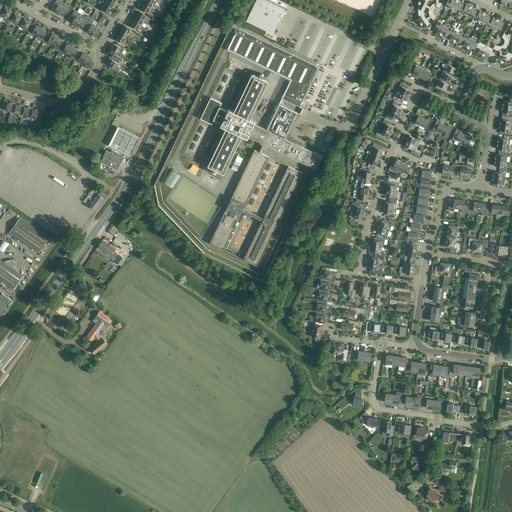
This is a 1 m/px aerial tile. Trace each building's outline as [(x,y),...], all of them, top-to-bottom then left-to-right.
[(58,13),(64,3),(59,0),(55,0),(53,4),(56,6),(54,10),(58,13)] [(158,6),(154,4),(147,0),(146,0),(144,4),(151,9),(153,6),(157,8),(158,6)] [(273,34),(285,9),(266,0),(256,0),(246,21),(273,34)] [(452,9),(456,0),(448,0),(445,6),(448,8),(449,7),(452,9)] [(459,13),(463,4),(461,3),(461,2),(457,0),(456,0),(452,9),(456,11),(459,13)] [(110,8),(103,3),(99,1),(98,3),(102,5),(100,8),(108,12),(110,8)] [(69,5),(64,3),(58,13),(63,16),(65,11),(69,13),(73,7),(69,5)] [(424,9),(425,7),(426,6),(419,3),(416,7),(418,8),(418,13),(424,13),(424,9)] [(151,9),(144,4),(141,9),(148,13),(150,10),(154,13),(155,11),(151,9)] [(466,15),(470,6),(466,4),(466,5),(463,4),(459,13),(462,14),(466,15)] [(472,19),(477,10),(474,9),(475,8),(470,6),(466,15),(470,17),(470,18),(472,19)] [(0,15),(9,21),(14,14),(11,12),(11,11),(5,7),(4,8),(0,15)] [(76,25),(82,14),(74,10),(71,15),(74,17),(71,22),(76,25)] [(479,22),(484,12),(480,10),(479,12),(477,10),(472,19),(475,21),(476,20),(479,22)] [(139,12),(136,16),(144,21),(146,18),(149,20),(150,18),(147,16),(139,12)] [(486,26),(490,17),(488,16),(488,14),(484,12),(479,22),(483,24),(486,26)] [(9,21),(19,27),(23,19),(20,17),(21,16),(14,13),(14,14),(9,21)] [(427,19),(427,20),(429,19),(428,17),(426,19),(424,16),(424,13),(418,13),(419,18),(417,19),(420,24),(427,19)] [(86,17),(82,14),(76,25),(81,27),(83,22),(87,24),(91,17),(87,15),(86,17)] [(144,21),(136,16),(134,21),(141,25),(143,23),(147,25),(148,23),(144,21)] [(94,19),(91,17),(87,24),(90,26),(87,31),(91,34),(96,26),(92,24),(94,19)] [(493,28),(498,19),(493,17),(493,18),(490,17),(486,26),(489,27),(493,28)] [(28,32),(32,27),(33,25),(30,23),(30,22),(24,18),(23,19),(19,27),(28,32)] [(429,23),(427,20),(427,19),(420,24),(424,28),(425,27),(430,30),(432,24),(429,23)] [(502,21),(498,19),(493,28),(497,30),(497,31),(500,32),(504,23),(501,22),(502,21)] [(145,28),(141,25),(134,21),(131,26),(138,30),(140,27),(144,29),(145,28)] [(440,35),(445,25),(441,23),(438,21),(434,30),(437,31),(436,33),(440,35)] [(98,23),(96,26),(91,34),(96,36),(99,32),(102,33),(106,27),(102,25),(98,23)] [(37,35),(41,28),(39,26),(38,27),(36,25),(34,28),(32,27),(28,32),(28,33),(33,36),(35,34),(37,35)] [(124,25),(121,30),(133,37),(134,35),(130,33),(132,30),(124,25)] [(445,35),(447,37),(452,28),(449,26),(449,27),(445,25),(440,35),(444,37),(445,35)] [(239,29),(234,26),(235,29),(236,31),(236,33),(228,49),(230,50),(272,70),(292,80),(283,99),(300,107),(318,69),(317,66),(316,66),(239,29)] [(454,29),(452,28),(447,37),(450,38),(450,39),(454,41),(458,32),(459,29),(455,27),(454,29)] [(43,42),(47,36),(44,34),(46,31),(44,30),(44,29),(41,28),(37,35),(39,37),(38,39),(43,42)] [(133,37),(121,30),(119,35),(126,39),(128,36),(132,39),(133,37)] [(461,43),(465,34),(462,33),(458,32),(454,41),(458,43),(458,42),(461,43)] [(467,48),(472,38),(468,36),(465,34),(461,43),(464,44),(463,46),(467,48)] [(52,44),(57,37),(54,35),(54,36),(51,35),(50,37),(47,36),(43,42),(49,45),(50,43),(52,44)] [(126,39),(119,35),(116,40),(123,44),(127,46),(128,44),(124,42),(126,39)] [(473,36),(472,38),(467,48),(471,49),(472,48),(475,50),(479,42),(479,41),(476,39),(477,38),(473,36)] [(57,37),(52,44),(55,46),(53,48),(59,51),(63,45),(60,43),(62,41),(59,39),(60,38),(57,37)] [(487,49),(488,46),(489,44),(487,43),(486,45),(479,42),(475,50),(478,51),(478,53),(483,55),(486,48),(487,49)] [(111,49),(117,53),(119,50),(121,52),(124,46),(118,43),(116,45),(114,44),(111,49)] [(65,47),(63,45),(59,51),(57,55),(60,57),(62,53),(64,55),(66,52),(68,54),(72,46),(70,44),(69,45),(67,44),(65,47)] [(75,48),(72,46),(68,54),(70,55),(69,57),(74,61),(78,54),(75,52),(77,50),(75,48)] [(491,59),(494,54),(494,53),(492,51),(492,50),(492,49),(491,48),(488,46),(487,49),(486,48),(483,55),(487,58),(488,56),(492,58),(491,59)] [(116,55),(117,53),(111,49),(108,54),(110,55),(109,58),(110,59),(118,63),(119,61),(121,62),(121,61),(121,60),(121,59),(121,58),(116,55)] [(497,55),(494,54),(491,59),(496,62),(496,63),(501,63),(501,55),(502,55),(502,52),(500,53),(500,55),(497,55)] [(78,54),(74,61),(80,64),(81,61),(83,63),(88,55),(85,53),(85,54),(83,53),(81,56),(78,54)] [(511,58),(508,53),(505,55),(502,55),(501,55),(501,63),(507,62),(507,61),(511,58)] [(91,57),(88,55),(83,63),(86,64),(84,66),(90,70),(94,63),(91,62),(93,59),(91,58),(91,57)] [(110,59),(108,62),(109,62),(108,64),(111,66),(109,69),(116,72),(119,67),(116,66),(118,63),(110,59)] [(417,76),(421,68),(412,63),(409,69),(413,71),(412,73),(417,76)] [(422,65),(421,68),(417,76),(422,78),(427,68),(422,65)] [(445,73),(453,76),(454,77),(456,73),(456,72),(455,72),(456,68),(449,65),(447,70),(444,69),(443,72),(445,73)] [(432,70),(427,68),(422,78),(427,80),(432,70)] [(249,136),(263,143),(266,144),(298,160),(308,165),(312,167),(317,169),(323,156),(293,142),(287,134),(297,112),(280,104),(278,108),(267,130),(254,124),(255,122),(248,118),(266,80),(265,80),(262,78),(263,77),(263,76),(264,76),(263,75),(263,74),(262,74),(261,73),(261,74),(260,74),(259,77),(255,75),(237,113),(229,109),(228,111),(220,107),(222,103),(211,97),(201,118),(201,119),(212,124),(214,120),(222,123),(221,126),(229,129),(211,167),(214,169),(213,171),(213,172),(214,173),(214,174),(215,174),(216,174),(217,173),(218,171),(222,173),(231,153),(240,135),(248,138),(249,136)] [(441,81),(449,84),(450,85),(452,81),(452,80),(451,79),(453,76),(445,73),(443,78),(441,77),(439,80),(441,81)] [(449,84),(441,81),(439,85),(437,84),(435,88),(446,93),(449,89),(448,88),(447,87),(449,84)] [(401,92),(410,97),(411,94),(410,94),(411,91),(406,89),(408,86),(401,82),(397,90),(401,92)] [(337,88),(329,106),(334,108),(342,91),(337,88)] [(409,99),(410,97),(401,92),(399,95),(398,94),(397,95),(394,99),(400,102),(402,99),(406,101),(408,98),(409,99)] [(503,107),(511,107),(511,98),(509,98),(509,102),(504,101),(503,107)] [(392,110),(401,115),(402,113),(401,112),(403,109),(398,107),(399,104),(394,101),(392,105),(392,107),(393,107),(392,110)] [(14,112),(16,105),(16,103),(12,102),(11,102),(11,103),(7,102),(7,104),(3,103),(2,109),(10,112),(10,114),(13,115),(14,112)] [(19,105),(16,105),(14,112),(19,114),(18,116),(21,117),(22,115),(24,107),(25,105),(20,104),(19,105)] [(30,120),(30,117),(32,109),(33,108),(28,106),(27,107),(27,108),(24,107),(22,115),(27,116),(26,119),(30,120)] [(507,116),(511,117),(511,107),(503,107),(502,112),(507,113),(507,116)] [(36,110),(32,109),(30,117),(35,119),(35,121),(38,122),(41,110),(37,109),(36,109),(36,110)] [(400,117),(401,115),(392,110),(391,113),(389,112),(388,113),(386,117),(392,120),(393,117),(398,119),(399,116),(400,117)] [(420,125),(424,118),(421,116),(421,115),(421,114),(416,112),(411,123),(414,125),(415,123),(420,125)] [(511,117),(507,116),(506,120),(501,119),(500,125),(511,126),(511,117)] [(427,119),(424,118),(420,125),(425,127),(424,130),(427,131),(432,120),(428,118),(427,118),(427,119)] [(383,128),(393,133),(394,131),(392,130),(394,127),(389,125),(391,122),(385,119),(382,123),(383,125),(385,126),(383,128)] [(441,132),(444,125),(442,123),(442,122),(442,121),(437,119),(432,130),(440,134),(441,132)] [(447,126),(444,125),(441,132),(446,134),(445,137),(448,138),(453,127),(449,125),(448,125),(447,126)] [(511,128),(511,126),(500,125),(499,130),(505,131),(504,134),(511,135),(511,132),(511,128)] [(139,137),(120,128),(111,145),(130,154),(139,137)] [(392,135),(393,133),(383,128),(382,131),(379,130),(378,130),(376,135),(384,139),(386,136),(389,137),(390,134),(392,135)] [(461,141),(464,134),(461,133),(461,132),(461,131),(457,129),(451,140),(455,141),(456,139),(461,141)] [(464,134),(461,141),(465,144),(464,146),(468,148),(473,136),(469,134),(468,135),(467,135),(464,134)] [(407,140),(415,145),(418,140),(420,141),(421,137),(416,135),(414,138),(410,136),(409,137),(409,136),(407,140)] [(511,136),(504,135),(504,138),(498,138),(498,143),(510,145),(510,139),(511,139),(511,136)] [(413,149),(415,145),(407,140),(405,144),(406,145),(405,146),(409,148),(408,151),(413,154),(415,150),(413,149)] [(242,211),(243,208),(268,156),(262,153),(266,144),(263,143),(259,152),(255,150),(249,161),(210,243),(223,250),(242,211)] [(371,152),(372,152),(379,155),(382,150),(376,148),(378,144),(374,143),(373,146),(374,147),(371,152)] [(510,145),(498,143),(497,149),(502,149),(502,152),(511,154),(511,150),(509,150),(510,145)] [(100,162),(117,170),(124,156),(111,150),(110,152),(106,150),(100,162)] [(380,156),(379,155),(372,152),(371,154),(368,153),(367,155),(378,161),(380,156)] [(510,157),(511,154),(502,152),(501,155),(496,155),(495,160),(504,162),(507,162),(507,156),(510,157)] [(233,154),(224,173),(231,176),(239,157),(233,154)] [(378,161),(367,155),(363,164),(366,165),(370,167),(372,164),(375,166),(378,161)] [(396,173),(398,169),(402,161),(403,160),(401,159),(400,160),(397,159),(395,163),(393,162),(389,169),(396,173)] [(504,162),(495,160),(494,166),(500,167),(499,170),(506,171),(507,167),(503,167),(504,162)] [(403,171),(407,163),(407,162),(406,161),(405,163),(402,161),(398,169),(403,171)] [(447,176),(449,166),(449,161),(444,161),(443,162),(440,162),(439,168),(443,169),(442,174),(445,174),(445,176),(447,176)] [(410,165),(407,163),(403,171),(408,174),(408,173),(411,175),(413,169),(411,168),(412,164),(411,164),(410,165)] [(452,166),(449,166),(447,176),(450,176),(450,175),(453,175),(454,170),(457,171),(458,165),(453,164),(452,165),(452,166)] [(463,178),(465,178),(467,167),(467,164),(462,164),(461,165),(458,165),(457,171),(460,171),(460,176),(463,177),(463,178)] [(466,168),(465,178),(467,179),(467,178),(471,178),(471,173),(475,173),(476,167),(472,167),(473,166),(472,165),(467,164),(467,167),(466,168)] [(58,166),(48,184),(67,194),(77,176),(58,166)] [(264,218),(243,208),(242,211),(262,220),(244,259),(257,266),(302,173),(288,166),(264,218)] [(359,176),(372,178),(372,175),(371,175),(371,172),(366,171),(366,168),(362,168),(361,168),(359,176)] [(181,175),(172,169),(163,183),(172,189),(181,175)] [(421,179),(431,180),(432,177),(431,177),(432,171),(418,169),(417,173),(422,174),(421,179)] [(505,179),(506,171),(499,170),(499,173),(494,172),(493,177),(505,179)] [(372,180),(372,178),(359,176),(358,184),(364,185),(364,182),(370,183),(370,180),(372,180)] [(504,188),(505,179),(493,177),(492,183),(497,184),(497,187),(504,188)] [(420,188),(429,189),(430,189),(431,186),(430,186),(431,180),(421,179),(416,178),(416,181),(416,182),(420,183),(420,188)] [(386,190),(396,191),(397,186),(399,186),(399,182),(394,182),(393,182),(392,185),(387,184),(387,185),(386,190)] [(363,188),(364,185),(358,184),(357,193),(370,195),(370,192),(368,192),(369,189),(363,188)] [(80,187),(74,195),(82,201),(88,193),(80,187)] [(429,189),(420,188),(415,187),(415,191),(419,191),(418,197),(428,198),(429,198),(429,195),(429,189)] [(100,195),(97,193),(92,189),(83,201),(94,210),(100,202),(104,198),(100,195)] [(399,191),(396,191),(386,190),(386,194),(386,196),(391,196),(391,199),(397,200),(397,196),(398,196),(399,191)] [(369,197),(370,195),(357,193),(356,198),(355,202),(361,203),(362,199),(367,200),(368,197),(369,197)] [(417,206),(427,207),(428,207),(428,204),(427,204),(428,198),(418,197),(414,196),(414,200),(418,200),(417,206)] [(396,204),(397,200),(391,199),(390,202),(385,202),(385,203),(384,207),(394,209),(394,204),(396,204)] [(458,209),(460,200),(454,199),(453,204),(449,203),(448,210),(454,211),(455,208),(458,209)] [(468,213),(469,206),(464,205),(465,201),(460,200),(458,209),(462,209),(461,212),(468,213)] [(353,211),(365,215),(366,213),(364,212),(365,209),(360,207),(361,203),(355,202),(352,201),(352,205),(355,206),(353,211)] [(478,211),(479,203),(474,202),(473,207),(469,206),(468,213),(474,214),(475,211),(478,211)] [(479,203),(478,211),(482,212),(481,215),(488,216),(489,209),(484,208),(485,203),(479,203)] [(496,217),(498,205),(492,204),(492,207),(489,206),(489,209),(488,216),(496,217)] [(427,207),(417,206),(413,205),(412,209),(417,209),(416,215),(424,216),(426,216),(427,213),(426,212),(427,207)] [(509,207),(503,206),(501,219),(502,215),(507,216),(507,219),(510,219),(511,211),(508,211),(509,207)] [(397,209),(394,209),(384,207),(383,212),(384,212),(384,213),(389,214),(388,217),(394,218),(395,214),(396,213),(397,209)] [(364,217),(365,215),(353,211),(350,219),(355,221),(356,218),(361,220),(363,217),(364,217)] [(413,223),(421,224),(424,225),(424,221),(423,221),(424,216),(416,215),(410,214),(409,217),(414,218),(413,223)] [(19,217),(9,232),(38,253),(49,238),(19,217)] [(60,230),(62,219),(55,218),(54,220),(53,220),(50,229),(58,231),(58,229),(60,230)] [(379,226),(390,230),(393,222),(390,221),(389,224),(381,221),(379,226)] [(410,232),(418,233),(421,233),(421,230),(420,230),(421,224),(413,223),(407,222),(407,226),(411,227),(410,232)] [(390,230),(379,226),(377,232),(378,232),(376,238),(385,239),(386,239),(390,230)] [(407,241),(415,242),(418,242),(418,239),(418,233),(410,232),(404,231),(404,235),(408,235),(407,241)] [(373,246),(382,247),(382,244),(384,244),(385,239),(376,238),(376,241),(374,240),(373,246)] [(477,251),(478,242),(479,239),(469,238),(468,245),(472,246),(472,250),(477,251)] [(479,239),(478,242),(477,251),(482,252),(483,247),(487,248),(488,240),(479,239)] [(114,248),(106,242),(102,240),(97,247),(101,250),(109,255),(108,257),(112,260),(117,253),(117,254),(118,251),(114,249),(114,248)] [(415,242),(407,241),(406,247),(409,247),(409,250),(417,251),(417,245),(414,245),(415,242)] [(455,243),(446,241),(446,247),(451,248),(450,252),(456,253),(457,248),(455,248),(455,243)] [(498,254),(499,245),(489,244),(488,252),(492,252),(492,251),(493,252),(493,253),(498,254)] [(509,246),(499,245),(498,254),(503,255),(503,253),(505,253),(505,254),(508,254),(509,246)] [(375,255),(384,256),(385,252),(383,250),(384,247),(382,247),(373,246),(372,251),(375,252),(375,255)] [(416,257),(417,251),(409,250),(404,250),(404,253),(403,254),(400,254),(400,258),(405,259),(412,260),(413,257),(416,257)] [(117,253),(112,260),(113,260),(120,265),(121,266),(125,259),(117,254),(117,253)] [(384,259),(384,256),(375,255),(374,258),(371,257),(370,263),(379,264),(380,259),(384,259)] [(4,262),(0,259),(0,279),(12,289),(22,275),(16,271),(17,269),(16,261),(13,259),(5,261),(4,262)] [(412,263),(412,260),(405,259),(404,265),(407,265),(406,268),(414,269),(415,263),(412,263)] [(441,272),(445,272),(446,263),(440,262),(440,267),(436,267),(435,274),(441,275),(441,272)] [(379,267),(379,264),(370,263),(370,268),(373,269),(372,272),(382,273),(383,268),(379,267)] [(451,264),(446,263),(445,272),(448,272),(448,276),(454,277),(455,269),(451,269),(451,264)] [(323,278),(330,279),(331,279),(332,272),(326,271),(326,268),(323,267),(322,274),(324,274),(323,278)] [(413,275),(414,269),(406,268),(400,267),(399,272),(403,273),(402,276),(410,277),(410,274),(413,275)] [(470,272),(469,278),(478,279),(479,274),(477,274),(477,273),(478,273),(478,269),(465,268),(465,271),(470,272)] [(317,288),(319,289),(328,290),(329,290),(330,283),(329,283),(330,279),(323,278),(321,278),(320,284),(317,284),(317,288)] [(478,279),(469,278),(468,288),(476,289),(476,286),(475,286),(475,284),(477,285),(478,279)] [(354,302),(355,294),(356,290),(353,290),(354,282),(347,282),(345,293),(348,294),(348,296),(350,296),(350,302),(354,302)] [(360,283),(360,288),(359,295),(362,295),(362,297),(364,298),(363,303),(368,304),(370,292),(366,292),(367,284),(360,283)] [(374,285),(373,290),(372,297),(376,297),(375,299),(378,300),(377,305),(382,306),(383,294),(380,294),(381,286),(374,285)] [(435,287),(434,294),(443,295),(443,292),(447,292),(447,285),(442,285),(442,288),(435,287)] [(404,288),(392,287),(390,287),(390,290),(391,292),(392,292),(397,292),(397,295),(397,297),(398,298),(410,300),(411,293),(403,292),(404,288)] [(476,289),(468,288),(466,298),(475,299),(476,294),(474,294),(474,292),(475,292),(476,289)] [(328,290),(319,289),(318,296),(319,296),(318,300),(327,301),(328,301),(329,294),(328,294),(328,290)] [(0,315),(11,300),(1,293),(0,294),(0,315)] [(443,295),(434,294),(433,301),(440,301),(440,304),(445,305),(446,298),(442,298),(443,295)] [(474,304),(475,299),(466,298),(465,308),(469,309),(473,309),(473,306),(473,304),(474,304)] [(402,300),(390,299),(388,299),(387,303),(395,304),(395,307),(397,307),(396,310),(408,312),(409,305),(402,304),(402,300)] [(327,301),(318,300),(316,311),(326,312),(327,305),(326,304),(327,301)] [(444,307),(445,305),(440,304),(439,307),(432,306),(431,313),(440,314),(441,311),(444,312),(444,307)] [(367,309),(356,307),(352,307),(351,310),(344,309),(343,316),(354,318),(355,314),(357,315),(357,312),(363,313),(363,312),(367,312),(367,309)] [(466,318),(474,319),(475,312),(469,311),(469,309),(465,308),(464,308),(463,315),(466,315),(466,318)] [(101,309),(98,312),(92,321),(95,323),(86,337),(92,341),(93,339),(96,342),(89,348),(94,354),(107,343),(101,336),(108,326),(106,325),(110,319),(106,316),(108,314),(101,309)] [(326,312),(316,311),(315,321),(325,323),(326,315),(325,315),(325,312),(326,312)] [(440,314),(431,313),(430,320),(437,321),(437,324),(440,325),(442,325),(443,318),(440,318),(440,314)] [(474,319),(466,318),(465,321),(462,321),(461,324),(459,324),(459,327),(466,328),(467,325),(473,326),(474,319)] [(361,322),(354,321),(350,320),(349,323),(342,322),(341,329),(353,331),(353,328),(356,328),(356,326),(360,326),(361,324),(365,325),(365,322),(361,322)] [(371,322),(367,322),(366,331),(373,331),(373,332),(379,332),(380,325),(380,324),(374,323),(374,324),(370,324),(371,322)] [(405,335),(406,327),(400,326),(399,327),(395,327),(395,322),(393,322),(393,325),(392,334),(392,333),(399,334),(405,335)] [(322,333),(323,330),(323,326),(313,324),(312,332),(313,332),(312,337),(316,337),(316,340),(317,341),(318,341),(319,340),(320,338),(321,333),(322,333)] [(386,333),(392,334),(393,325),(387,325),(387,326),(380,325),(379,332),(386,333)] [(438,339),(439,332),(439,331),(435,331),(436,328),(430,327),(428,338),(431,338),(438,339)] [(452,335),(452,334),(445,333),(445,334),(439,332),(438,339),(444,340),(444,341),(451,342),(451,341),(452,335)] [(458,336),(452,335),(451,341),(457,343),(463,344),(464,337),(465,336),(458,335),(458,336)] [(476,347),(476,346),(477,339),(471,337),(471,338),(464,337),(463,344),(469,345),(476,347)] [(484,341),(477,339),(476,346),(482,348),(488,349),(490,341),(484,340),(484,341)] [(344,345),(335,344),(334,354),(341,354),(340,360),(346,360),(347,349),(343,349),(344,345)] [(355,352),(354,357),(354,361),(361,362),(362,359),(370,361),(371,353),(359,351),(359,353),(355,352)] [(400,357),(399,366),(405,367),(404,373),(407,373),(408,368),(405,367),(407,358),(400,357)] [(408,368),(407,373),(414,374),(415,371),(418,371),(419,362),(412,361),(411,368),(408,368)] [(419,362),(418,371),(421,372),(421,375),(427,376),(428,371),(425,370),(426,363),(419,362)] [(440,374),(441,365),(434,364),(433,371),(430,371),(429,376),(436,377),(437,374),(440,374)] [(448,366),(441,365),(440,374),(443,375),(442,378),(449,379),(450,374),(447,373),(448,366)] [(362,392),(361,392),(361,390),(364,388),(357,387),(351,393),(354,396),(355,396),(355,397),(354,397),(353,405),(362,406),(362,405),(364,403),(363,401),(363,398),(361,398),(362,392)] [(385,402),(392,403),(393,394),(390,394),(390,390),(383,390),(383,395),(386,395),(385,402)] [(396,395),(393,394),(392,403),(399,404),(399,397),(402,397),(403,392),(396,391),(396,395)] [(405,405),(412,406),(414,397),(410,397),(411,393),(404,392),(403,398),(406,398),(405,405)] [(414,397),(412,406),(419,407),(420,400),(423,400),(424,395),(417,394),(417,397),(414,397)] [(433,409),(434,400),(435,397),(425,395),(424,400),(427,401),(426,408),(433,409)] [(437,400),(434,400),(433,409),(440,410),(441,403),(444,403),(445,398),(438,397),(437,400)] [(448,403),(447,406),(447,411),(453,412),(453,411),(459,412),(460,405),(454,404),(454,403),(448,403)] [(476,407),(471,406),(469,406),(463,406),(462,413),(468,413),(468,414),(475,415),(475,414),(477,414),(478,407),(476,407)] [(379,418),(372,417),(366,411),(359,417),(363,421),(364,420),(367,423),(367,425),(377,427),(379,418)] [(391,421),(384,420),(383,431),(382,435),(389,436),(390,435),(393,436),(394,426),(391,425),(391,421)] [(399,423),(399,424),(397,431),(395,431),(395,434),(397,435),(400,436),(403,437),(407,437),(408,437),(410,436),(411,425),(399,423)] [(429,431),(425,430),(425,428),(417,427),(416,436),(421,436),(420,438),(428,439),(429,431)] [(455,441),(456,438),(456,433),(450,432),(444,431),(443,439),(443,440),(443,442),(449,442),(449,439),(452,440),(452,441),(455,441)] [(459,434),(458,439),(458,441),(464,442),(471,443),(472,435),(465,434),(465,435),(459,434)] [(400,462),(400,453),(392,454),(391,463),(400,462)] [(420,457),(415,457),(412,456),(411,460),(413,466),(412,467),(416,472),(422,467),(419,464),(420,461),(419,461),(420,457)] [(456,461),(455,461),(450,460),(450,464),(442,463),(440,470),(444,471),(444,472),(447,472),(451,472),(451,467),(455,468),(456,461)] [(441,494),(434,490),(430,487),(428,491),(429,491),(427,495),(429,496),(428,497),(427,499),(431,502),(433,499),(435,500),(437,497),(438,498),(441,494)]
